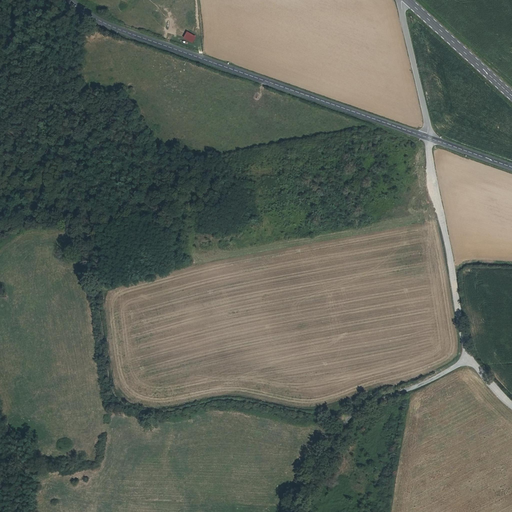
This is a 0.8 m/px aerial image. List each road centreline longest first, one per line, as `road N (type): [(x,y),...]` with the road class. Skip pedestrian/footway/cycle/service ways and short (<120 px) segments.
road 1 (tertiary): [(69,0),(100,23),(431,140)]
road 2 (track): [(466,355),(361,406),(295,511)]
road 3 (track): [(431,140),(466,355)]
road 4 (unclassified): [(399,0),(431,140)]
road 5 (secondary): [(511,96),(405,0)]
